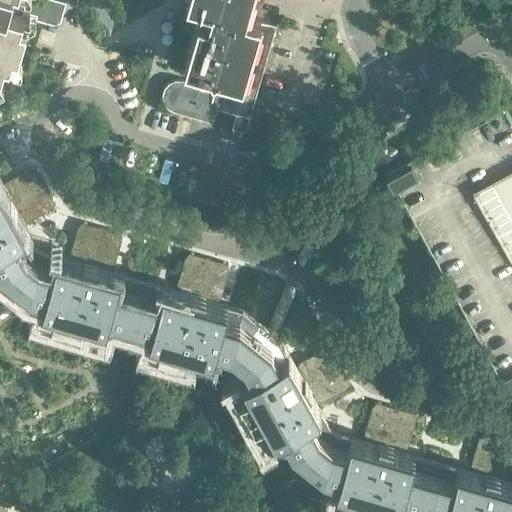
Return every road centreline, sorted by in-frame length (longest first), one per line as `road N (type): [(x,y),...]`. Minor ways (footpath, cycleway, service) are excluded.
road 1 (residential): [(232,251),(71,205),(43,154),(44,122)]
road 2 (residential): [(249,175),(129,139),(106,104),(90,98),(63,101),(44,122)]
road 3 (residential): [(387,92),(249,175)]
road 4 (residential): [(511,32),(387,92)]
